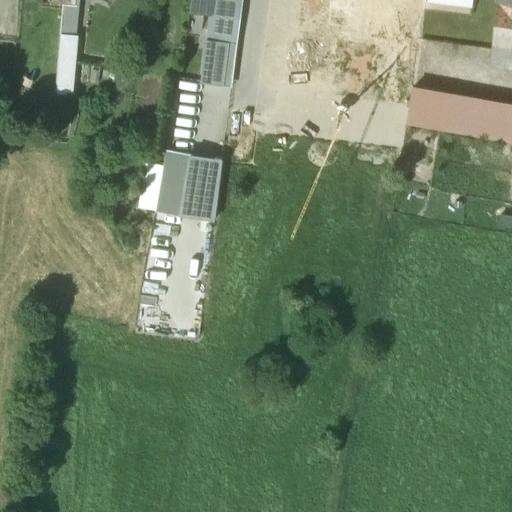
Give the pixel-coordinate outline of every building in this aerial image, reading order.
[(191,0),(190,13),(208,16),(209,16),(211,0),(191,0)] [(241,0),(211,0),(209,16),(208,16),(206,38),(208,39),(228,41),(236,42),(240,17),(241,0)] [(330,0),(301,0),(299,22),(301,22),(327,25),(330,0)] [(384,0),(330,0),(327,25),(338,27),(381,34),(384,0)] [(384,0),(381,34),(420,39),(425,0),(384,0)] [(511,2),(497,1),(492,43),(511,46),(511,2)] [(262,20),(240,17),(236,42),(235,57),(259,61),(262,20)] [(327,25),(301,22),(297,55),(334,60),(338,27),(327,25)] [(78,92),(78,33),(60,33),(60,92),(78,92)] [(228,41),(208,39),(202,82),(222,85),(228,41)] [(511,46),(492,43),(490,64),(491,64),(490,66),(511,69),(511,46)] [(511,105),(412,89),(406,125),(511,142),(511,105)] [(189,158),(171,155),(172,151),(171,150),(167,170),(187,173),(190,154),(189,154),(189,158)]
